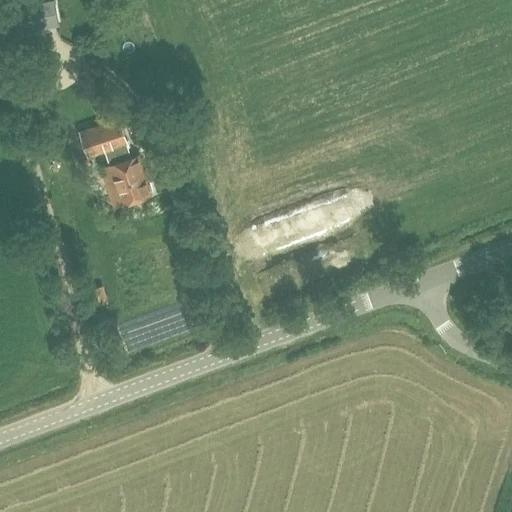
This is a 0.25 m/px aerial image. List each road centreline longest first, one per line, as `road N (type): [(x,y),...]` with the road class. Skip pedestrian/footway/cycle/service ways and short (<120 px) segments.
road 1 (tertiary): [(0,440),(423,280)]
road 2 (track): [(0,50),(99,403)]
road 3 (unclassified): [(511,364),(450,335),(423,280)]
